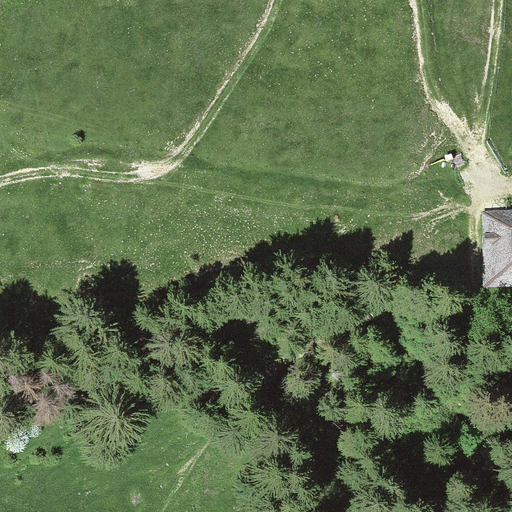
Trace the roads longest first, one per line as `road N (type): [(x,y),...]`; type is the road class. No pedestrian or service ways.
road 1 (track): [(278,0),(182,150),(155,169),(90,161),(0,173)]
road 2 (track): [(511,194),(467,162),(427,60),(417,0)]
